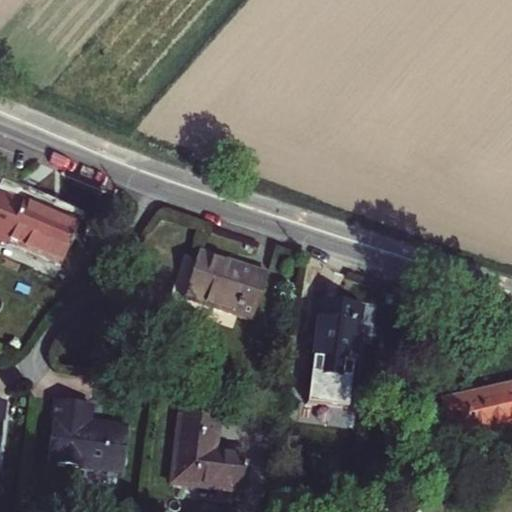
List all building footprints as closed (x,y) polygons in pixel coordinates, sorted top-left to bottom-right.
[(61,265),(79,223),(24,200),(23,204),(0,193),(0,243),(5,245),(6,241),(61,265)] [(250,320),(265,274),(196,252),(181,298),(250,320)] [(319,303),(311,373),(351,377),(359,308),(319,303)] [(511,382),(442,400),(451,438),(499,426),(500,429),(511,426),(511,382)] [(56,401),(50,464),(122,471),(127,427),(89,423),(91,405),(56,401)] [(178,415),(170,484),(239,492),(243,452),(214,449),(217,419),(178,415)]
